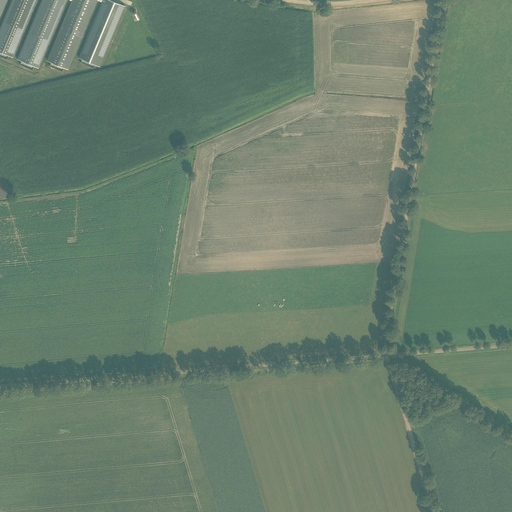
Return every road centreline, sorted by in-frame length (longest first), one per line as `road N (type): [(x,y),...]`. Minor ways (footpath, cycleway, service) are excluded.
road 1 (track): [(433,511),(385,348),(442,0)]
road 2 (unclassified): [(0,388),(511,345)]
road 3 (track): [(394,354),(511,433)]
